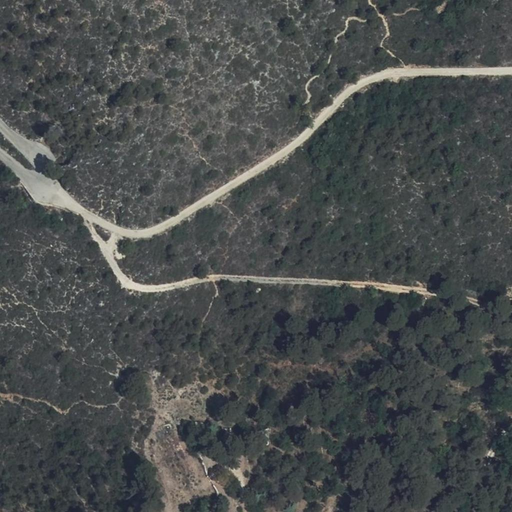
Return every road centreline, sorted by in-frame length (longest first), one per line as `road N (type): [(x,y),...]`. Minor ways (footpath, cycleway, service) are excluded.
road 1 (track): [(86,215),(121,279),(141,289),(248,278),(461,294),(511,306)]
road 2 (unclassified): [(0,155),(34,180),(43,167),(0,122)]
